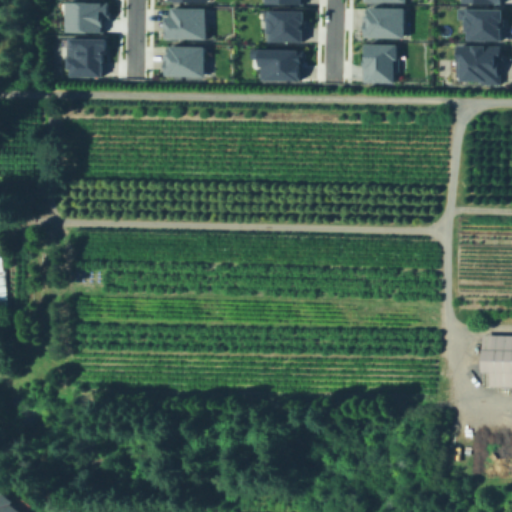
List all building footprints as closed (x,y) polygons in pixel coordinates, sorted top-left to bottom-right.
[(64,0),(106,0),(106,10),(108,10),(108,16),(102,16),(101,30),(64,29),(64,0)] [(412,9),(412,40),(369,39),(369,16),(376,16),(376,8),(412,9)] [(213,10),(212,40),(168,39),(169,17),(175,17),(175,9),(213,10)] [(475,41),(475,20),(466,20),(466,10),(511,11),(511,23),(508,23),(507,42),(475,41)] [(307,42),(274,42),(274,21),(269,21),(269,12),(311,13),(310,25),(307,25),(307,42)] [(106,78),(75,77),(75,70),(73,70),(73,59),(72,59),(72,39),(113,40),(113,49),(112,49),(112,53),(109,53),(109,63),(106,63),(106,65),(108,65),(108,73),(106,73),(106,78)] [(371,45),(402,45),(402,71),(399,71),(399,83),(365,83),(366,66),(370,66),(371,45)] [(210,79),(174,78),(174,77),(168,76),(169,55),(174,55),(174,47),(210,48),(210,79)] [(504,85),(464,84),(465,47),(507,47),(506,62),(505,62),(505,75),(504,75),(504,85)] [(256,50),(265,50),(265,60),(256,59),(256,50)] [(268,81),(268,50),(309,51),(309,63),(306,63),(306,68),(307,68),(307,81),(268,81)] [(0,246),(3,246),(10,308),(0,309),(0,246)] [(511,337),(511,387),(494,387),(494,386),(484,386),(484,337),(511,337)] [(34,509),(31,511),(0,511),(0,492),(10,481),(21,491),(18,495),(34,509)]
